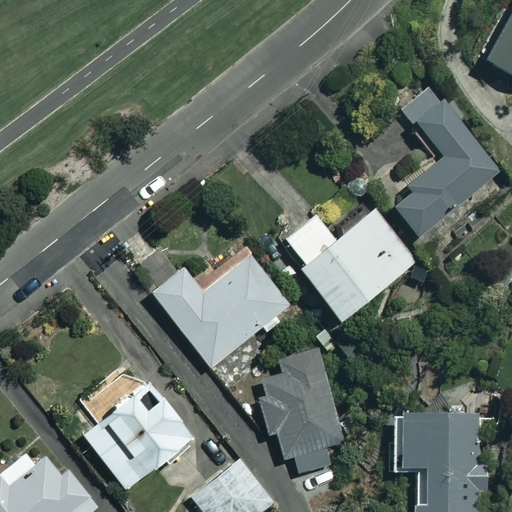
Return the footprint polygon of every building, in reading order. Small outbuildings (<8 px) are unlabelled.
[(511,0),(478,57),(511,77),(511,0)] [(495,174),(429,87),(401,109),(437,156),(401,183),(407,191),(388,205),(412,237),(495,174)] [(413,261),(371,207),(330,239),(311,215),(281,239),(298,261),(291,267),(333,322),(413,261)] [(282,306),(243,257),(197,293),(177,267),(146,292),(205,367),(282,306)] [(341,443),(312,349),(274,360),(278,373),(248,382),(264,435),(271,433),(279,460),(290,457),(295,475),(322,467),(317,450),(341,443)] [(186,438),(143,384),(79,435),(121,489),(186,438)] [(475,511),(472,411),(386,414),(387,469),(414,468),(415,502),(406,502),(406,511),(475,511)] [(56,474),(34,444),(0,469),(0,511),(88,511),(93,508),(64,469),(56,474)] [(260,511),(270,505),(236,458),(187,494),(199,511),(260,511)]
